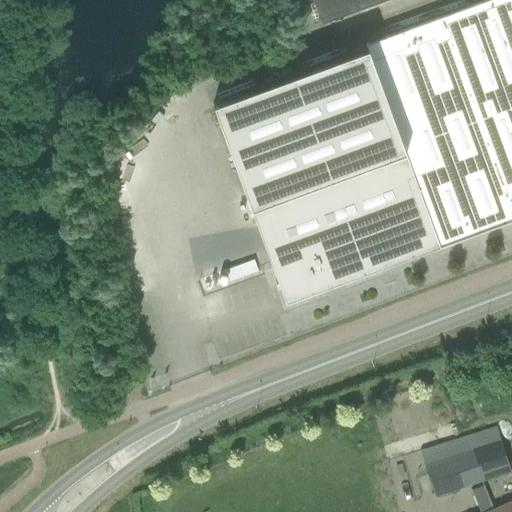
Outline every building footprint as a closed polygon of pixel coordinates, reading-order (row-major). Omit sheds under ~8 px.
[(251,208),(285,303),(511,219),(511,0),(484,0),(211,101),(251,208)] [(313,0),(321,22),(380,0),(313,0)] [(123,243),(126,271),(141,270),(138,241),(123,243)] [(480,481),(510,471),(496,427),(462,437),(480,481)] [(462,437),(423,449),(428,464),(424,465),(434,495),(480,481),(462,437)] [(511,511),(511,464),(510,465),(511,469),(511,500),(492,509),(492,511),(511,511)]
